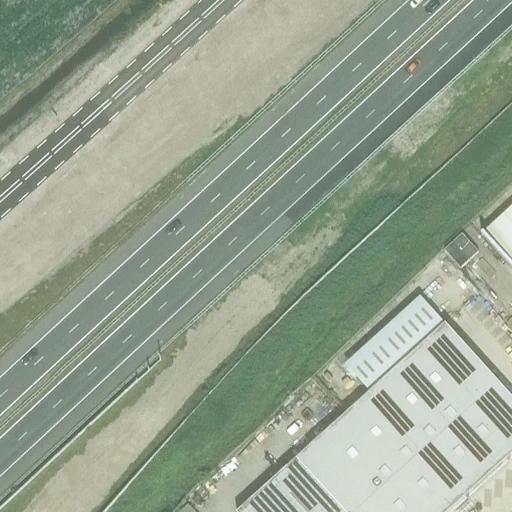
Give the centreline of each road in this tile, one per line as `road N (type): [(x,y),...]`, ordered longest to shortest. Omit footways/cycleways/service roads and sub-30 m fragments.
road 1 (motorway): [(0,454),(492,0)]
road 2 (motorway): [(60,511),(316,218),(511,20)]
road 3 (motorway): [(427,0),(0,393)]
road 4 (motorway): [(0,250),(324,0)]
road 5 (primary): [(218,0),(0,197)]
